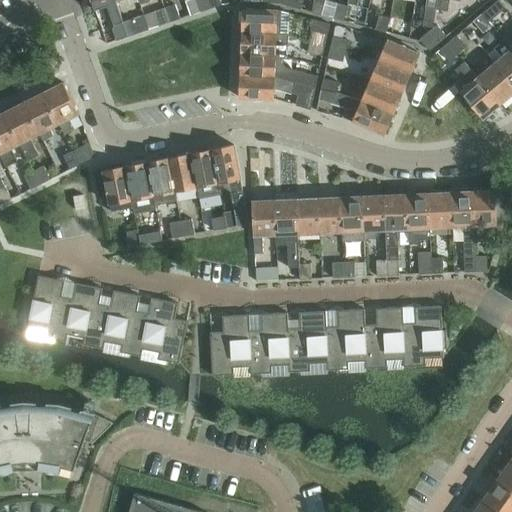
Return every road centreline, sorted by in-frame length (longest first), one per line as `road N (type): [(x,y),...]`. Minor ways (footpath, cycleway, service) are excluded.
road 1 (residential): [(60,0),(112,140),(256,123),(421,163),(464,156),(511,134)]
road 2 (residential): [(511,316),(470,292),(230,298),(53,262)]
road 3 (residential): [(287,511),(276,486),(259,473),(134,441),(109,454),(93,511)]
road 4 (residential): [(511,409),(444,511)]
